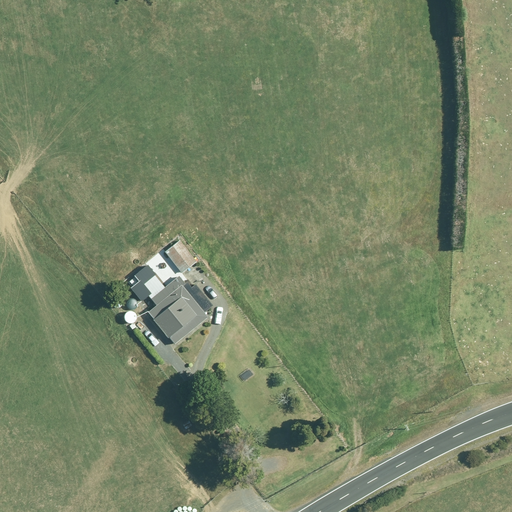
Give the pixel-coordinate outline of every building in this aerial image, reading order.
[(198,261),(180,240),(165,252),(183,273),(198,261)] [(185,289),(205,313),(219,301),(198,278),(185,289)] [(205,313),(185,289),(177,279),(153,300),(157,305),(148,313),(176,346),(208,317),(205,313)] [(139,314),(126,309),(122,321),(134,325),(139,314)] [(157,332),(147,317),(139,322),(150,337),(157,332)]
